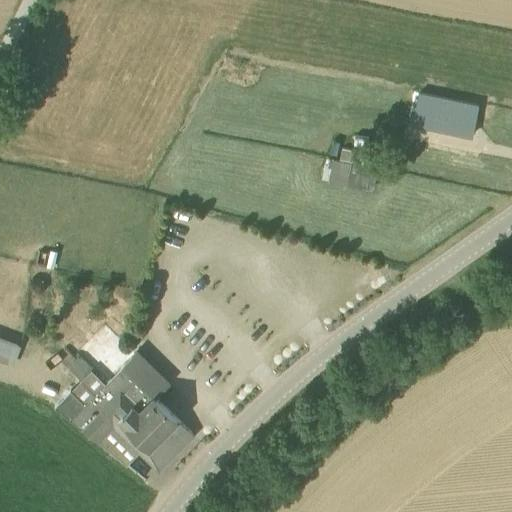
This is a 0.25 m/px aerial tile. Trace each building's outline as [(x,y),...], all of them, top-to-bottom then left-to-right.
[(478,104),(419,92),(413,123),(472,135),(478,104)] [(328,181),(372,190),(377,168),(333,158),(328,181)] [(54,268),(58,250),(38,247),(35,264),(35,265),(52,268),(54,268)] [(0,341),(0,359),(11,363),(16,347),(0,341)] [(191,433),(155,397),(171,381),(138,349),(105,383),(77,356),(67,366),(80,379),(70,389),(54,405),(97,440),(113,424),(158,468),(159,467),(158,466),(163,460),(164,461),(191,433)]
